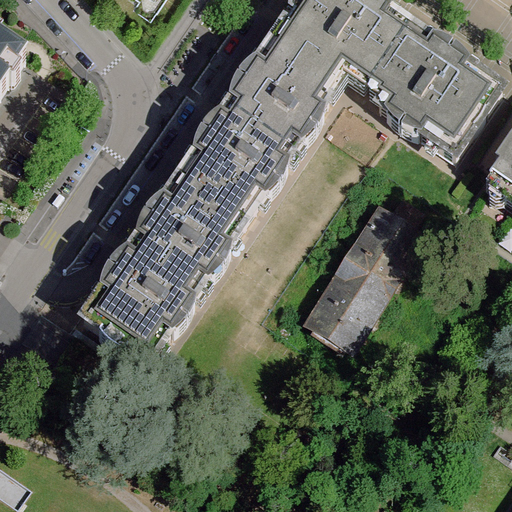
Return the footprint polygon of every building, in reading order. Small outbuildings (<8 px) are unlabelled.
[(135,0),(149,9),(154,0),(135,0)] [(287,33),(264,67),(327,110),(348,78),(373,95),(412,38),(355,0),(302,0),(299,6),(295,14),(294,24),(297,26),(290,35),(287,33)] [(412,38),(373,95),(388,105),(380,117),(457,169),(504,101),(412,38)] [(0,48),(0,105),(27,67),(0,48)] [(264,67),(229,120),(293,164),(330,112),(327,110),(264,67)] [(229,120),(182,188),(247,233),(293,164),(229,120)] [(511,158),(497,181),(486,196),(511,213),(511,158)] [(182,188),(135,256),(201,301),(247,233),(182,188)] [(405,207),(395,222),(414,235),(424,220),(405,207)] [(383,214),(313,327),(357,354),(427,243),(414,235),(395,222),(383,214)] [(135,256),(86,330),(126,358),(150,375),(201,301),(135,256)] [(499,264),(487,256),(467,285),(479,293),(499,264)] [(118,371),(75,341),(56,368),(99,398),(118,371)]
